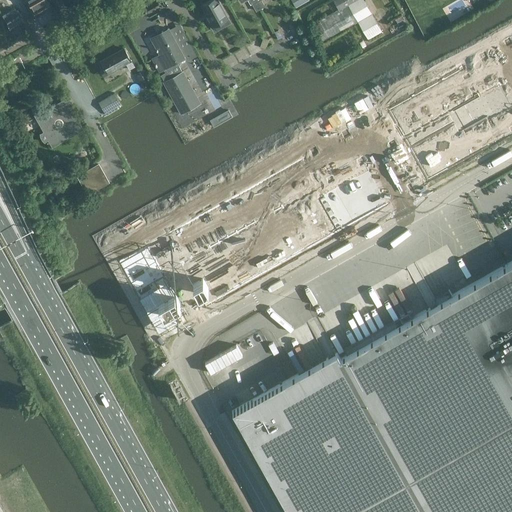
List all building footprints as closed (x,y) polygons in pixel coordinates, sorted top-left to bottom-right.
[(27,0),(37,16),(51,8),(46,0),(27,0)] [(217,0),(210,0),(202,5),(209,18),(209,19),(208,19),(208,20),(212,27),(228,18),(217,0)] [(240,0),(242,2),(245,0),(249,0),(256,11),(261,9),(255,0),(240,0)] [(255,0),(261,9),(265,6),(261,0),(255,0)] [(334,0),(340,9),(348,4),(358,22),(368,39),(382,31),(363,0),(334,0)] [(320,43),(358,22),(348,4),(340,9),(310,25),(320,43)] [(15,8),(3,15),(11,31),(26,23),(18,9),(16,10),(15,8)] [(163,35),(152,41),(160,55),(153,59),(160,72),(164,70),(165,73),(161,75),(164,82),(183,72),(178,62),(180,61),(184,59),(185,58),(169,28),(161,32),(163,35)] [(244,37),(233,42),(235,46),(246,41),(244,37)] [(263,37),(260,47),(266,49),(269,39),(263,37)] [(55,62),(65,55),(58,46),(48,54),(55,62)] [(100,69),(104,76),(127,64),(130,70),(135,67),(124,48),(101,60),(104,66),(100,69)] [(459,67),(386,107),(426,179),(499,138),(486,115),(463,128),(452,108),(475,95),(459,67)] [(144,69),(135,74),(144,90),(152,86),(144,69)] [(181,114),(201,103),(183,71),(183,72),(164,82),(163,82),(164,84),(161,85),(164,91),(167,89),(181,114)] [(106,113),(121,104),(115,93),(99,102),(106,113)] [(53,144),(81,128),(65,101),(37,116),(53,144)] [(215,124),(225,119),(222,113),(212,118),(215,124)] [(301,155),(117,257),(157,329),(341,226),(301,155)] [(110,182),(99,163),(78,176),(89,195),(110,182)] [(511,511),(511,260),(452,294),(449,289),(435,298),(434,298),(437,303),(429,307),(403,322),(400,317),(344,348),(347,353),(340,357),(337,351),(337,352),(327,357),(326,357),(232,410),(239,422),(240,421),(245,430),(243,431),(289,511),(511,511)]
